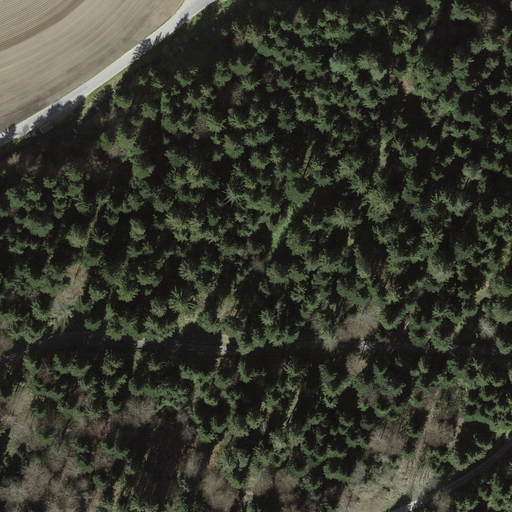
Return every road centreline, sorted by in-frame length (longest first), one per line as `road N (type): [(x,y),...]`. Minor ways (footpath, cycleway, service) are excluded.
road 1 (unclassified): [(0,357),(79,336),(227,349),(358,343),(511,351)]
road 2 (unclassified): [(198,1),(48,113)]
road 3 (track): [(400,511),(485,464),(511,437)]
